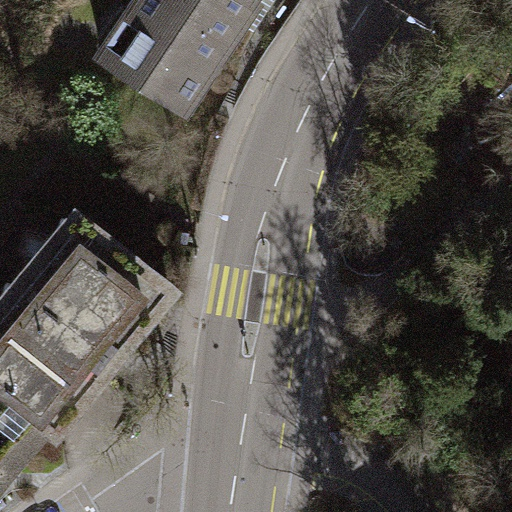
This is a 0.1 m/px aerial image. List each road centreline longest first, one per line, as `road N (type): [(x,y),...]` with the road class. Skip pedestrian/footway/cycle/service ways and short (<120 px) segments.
road 1 (secondary): [(376,0),(301,124),(271,213),(256,297)]
road 2 (residential): [(256,297),(366,303),(511,177)]
road 3 (residential): [(236,450),(351,469),(407,511)]
road 4 (secondary): [(256,297),(236,450)]
road 5 (residential): [(236,450),(169,476),(117,511)]
